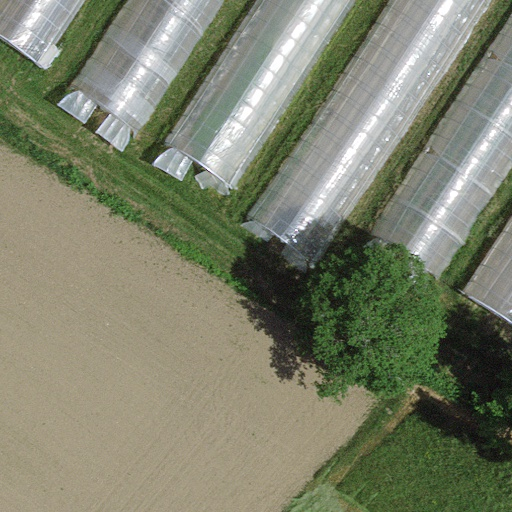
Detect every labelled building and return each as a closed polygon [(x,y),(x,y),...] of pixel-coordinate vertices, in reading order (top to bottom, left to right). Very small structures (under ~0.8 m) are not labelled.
[(0,0),(0,25),(52,58),(88,0),(0,0)] [(158,138),(231,0),(144,0),(97,90),(121,102),(114,115),(158,138)] [(235,203),(359,0),(267,0),(168,162),(235,203)] [(332,261),(487,0),(399,0),(267,222),(332,261)] [(459,281),(511,183),(511,20),(391,245),(459,281)] [(511,312),(511,237),(480,294),(511,312)]
